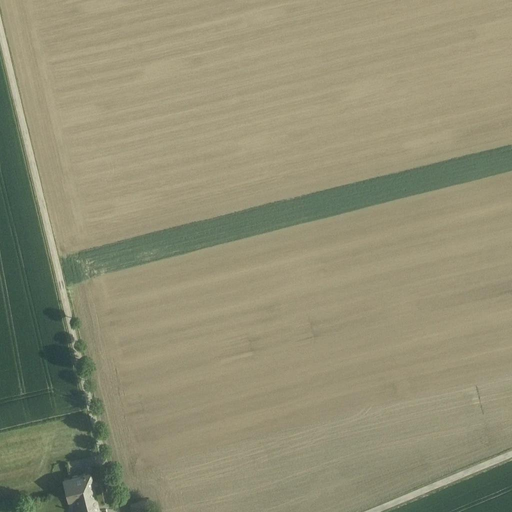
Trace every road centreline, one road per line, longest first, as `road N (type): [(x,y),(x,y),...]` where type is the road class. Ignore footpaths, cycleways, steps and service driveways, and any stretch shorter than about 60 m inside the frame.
road 1 (unclassified): [(114,511),(0,29)]
road 2 (unclassified): [(511,452),(370,511)]
